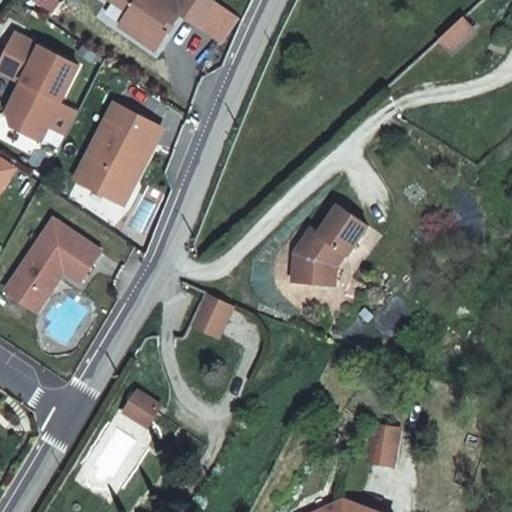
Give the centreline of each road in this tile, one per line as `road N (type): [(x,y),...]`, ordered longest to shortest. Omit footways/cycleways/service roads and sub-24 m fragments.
road 1 (residential): [(73,407),(159,256),(269,0)]
road 2 (unknown): [(159,256),(207,267),(370,110),(475,72),(511,41)]
road 3 (unknown): [(144,283),(165,312),(162,364),(192,409),(213,402),(233,373),(240,341),(226,321)]
road 4 (residential): [(9,511),(73,407)]
